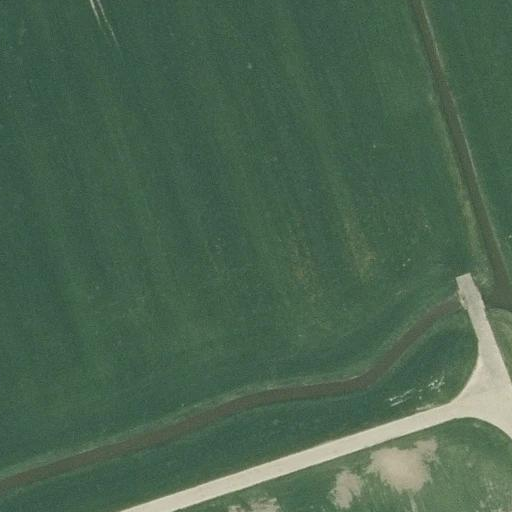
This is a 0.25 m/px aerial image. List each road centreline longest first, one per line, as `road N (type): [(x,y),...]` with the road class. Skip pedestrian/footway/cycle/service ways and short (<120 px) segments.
road 1 (track): [(146,511),(503,393)]
road 2 (track): [(406,103),(511,411)]
